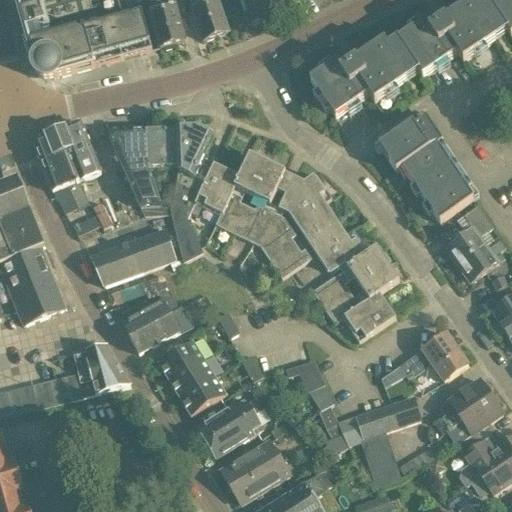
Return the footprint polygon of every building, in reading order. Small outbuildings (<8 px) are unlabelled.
[(12,0),(13,3),(17,2),(23,24),(29,47),(24,49),(25,53),(26,56),(27,59),(28,62),(30,65),(32,68),(34,70),(34,71),(35,71),(40,76),(47,79),(53,80),(53,81),(54,81),(140,58),(152,54),(150,45),(142,16),(83,32),(79,15),(91,12),(89,4),(77,7),(75,0),(12,0)] [(192,0),(190,1),(194,12),(193,12),(205,44),(228,36),(215,0),(192,0)] [(238,0),(249,29),(270,22),(262,0),(238,0)] [(434,19),(401,41),(426,79),(458,57),(463,65),(508,35),(511,40),(511,39),(511,28),(492,0),(489,0),(477,8),(474,3),(450,19),(446,13),(435,20),(434,19)] [(511,0),(492,0),(511,28),(511,0)] [(175,11),(150,18),(160,52),(185,45),(175,11)] [(426,79),(401,41),(388,50),(385,45),(362,60),(357,54),(346,62),(345,60),(310,84),(335,122),(369,99),(375,107),(419,77),(422,82),(426,79)] [(511,105),(500,113),(508,125),(511,122),(511,105)] [(474,203),(460,183),(438,150),(443,147),(427,122),(415,130),(413,127),(379,150),(396,176),(403,172),(440,226),(474,203)] [(81,126),(59,134),(79,185),(101,177),(81,126)] [(109,138),(108,138),(140,211),(160,210),(147,171),(147,136),(125,137),(123,130),(111,131),(109,138)] [(79,185),(59,134),(33,144),(53,195),(67,190),(78,212),(90,208),(79,185)] [(174,203),(170,209),(160,210),(140,211),(145,220),(171,219),(183,267),(203,257),(187,223),(195,207),(213,168),(203,163),(213,142),(196,134),(178,134),(179,170),(179,176),(178,175),(174,203)] [(179,170),(178,134),(147,136),(147,171),(179,170)] [(213,167),(213,168),(195,207),(220,219),(215,228),(260,250),(282,282),(312,263),(305,253),(301,256),(292,242),(296,239),(285,222),(281,220),(284,215),(289,218),(306,243),(336,223),(325,207),(332,202),(316,179),(314,180),(313,179),(304,185),(285,176),(286,176),(249,158),(239,180),(213,167)] [(0,215),(6,231),(33,221),(12,167),(0,171),(0,177),(0,178),(0,215)] [(484,251),(478,243),(493,232),(478,210),(467,218),(475,229),(446,250),(459,268),(484,251)] [(6,231),(0,215),(0,267),(22,259),(42,252),(45,250),(33,221),(6,231)] [(346,238),(336,223),(306,243),(327,275),(342,265),(347,272),(312,295),(335,328),(343,323),(359,346),(396,322),(380,298),(399,285),(377,251),(368,257),(353,234),(346,238)] [(176,265),(165,233),(89,261),(103,292),(176,265)] [(484,251),(459,268),(472,287),(505,263),(500,256),(506,252),(498,241),(484,251)] [(66,312),(42,252),(22,259),(46,321),(66,312)] [(46,321),(22,259),(0,267),(0,272),(23,330),(46,321)] [(490,284),(491,286),(495,295),(511,287),(511,281),(509,275),(490,284)] [(163,305),(122,327),(131,343),(171,320),(169,317),(179,311),(161,278),(139,286),(140,288),(128,292),(135,308),(158,296),(163,305)] [(511,342),(511,300),(491,315),(510,344),(511,342)] [(230,342),(239,337),(228,316),(218,321),(230,342)] [(180,336),(171,320),(131,343),(139,358),(180,336)] [(444,385),(468,368),(446,338),(422,355),(422,354),(404,366),(413,380),(431,367),(444,385)] [(169,385),(204,363),(193,345),(158,367),(169,385)] [(238,356),(233,346),(223,351),(229,361),(238,356)] [(104,350),(75,358),(79,377),(78,377),(84,402),(95,399),(127,391),(131,390),(107,350),(104,350)] [(253,386),(263,381),(252,360),(242,365),(253,386)] [(204,363),(169,385),(180,403),(215,381),(204,363)] [(324,390),(313,365),(287,373),(289,380),(302,377),(310,396),(324,390)] [(63,380),(50,384),(56,408),(70,405),(63,380)] [(215,381),(180,403),(191,421),(227,399),(215,381)] [(56,408),(50,384),(38,387),(44,411),(56,408)] [(446,432),(491,401),(479,384),(439,412),(444,419),(439,422),(446,432)] [(38,387),(25,389),(31,414),(44,411),(38,387)] [(25,389),(13,392),(19,417),(31,414),(25,389)] [(319,416),(330,410),(335,407),(324,390),(310,396),(307,397),(319,416)] [(19,417),(13,392),(0,395),(6,420),(19,417)] [(414,400),(338,425),(348,449),(386,437),(422,425),(414,400)] [(491,401),(446,432),(457,449),(458,449),(476,437),(503,419),(491,401)] [(206,447),(253,418),(244,403),(197,432),(206,447)] [(348,449),(338,425),(330,410),(319,416),(327,434),(332,442),(324,445),(313,452),(321,466),(339,454),(348,450),(348,449)] [(260,429),(253,418),(206,447),(216,463),(254,439),(251,435),(260,429)] [(276,442),(287,435),(282,428),(272,434),(276,442)] [(0,511),(29,511),(28,506),(21,508),(18,495),(24,493),(15,463),(9,465),(1,437),(0,437),(0,511)] [(402,484),(386,437),(348,449),(348,450),(359,475),(369,471),(375,493),(402,484)] [(482,447),(476,437),(458,449),(464,459),(471,469),(469,470),(462,474),(461,482),(466,489),(467,491),(472,487),(475,490),(511,465),(511,442),(498,452),(491,441),(489,443),(483,446),(482,447)] [(231,492),(279,463),(269,446),(221,475),(231,492)] [(279,463),(231,492),(241,509),(290,480),(279,463)] [(511,465),(475,490),(479,497),(488,492),(493,499),(511,486),(511,465)] [(323,475),(294,494),(298,501),(294,504),(296,507),(288,511),(306,511),(317,506),(314,501),(328,493),(333,490),(323,475)] [(317,506),(306,511),(338,511),(328,493),(314,501),(317,506)] [(294,494),(264,511),(288,511),(296,507),(294,504),(298,501),(294,494)] [(366,505),(369,511),(386,511),(382,499),(366,505)]
